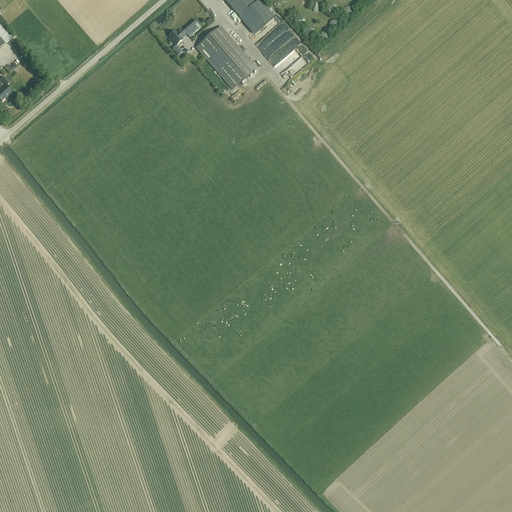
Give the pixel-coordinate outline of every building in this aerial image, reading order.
[(224,0),(240,18),(255,5),(250,0),(224,0)] [(240,18),(254,35),(274,18),(259,1),(255,5),(240,18)] [(332,14),(336,10),(337,7),(334,4),(331,5),(327,10),(332,14)] [(305,17),(301,16),(295,18),(297,25),(303,23),(306,21),(305,17)] [(186,30),(183,33),(185,35),(186,34),(189,38),(199,29),(195,25),(197,23),(195,21),(185,29),(186,30)] [(0,50),(8,43),(13,39),(10,35),(0,24),(0,50)] [(314,33),(314,29),(311,27),(308,29),(304,34),(310,37),(314,33)] [(232,90),(257,70),(221,28),(196,48),(232,90)] [(179,33),(179,34),(178,35),(175,32),(169,37),(177,46),(183,41),(182,39),(186,36),(185,35),(183,33),(182,31),(179,33)] [(327,34),(325,32),(321,33),(321,36),(324,42),(330,39),(327,34)] [(0,99),(2,102),(5,99),(6,100),(8,98),(8,97),(13,93),(7,86),(10,84),(4,78),(1,80),(7,86),(0,92),(0,99)]
